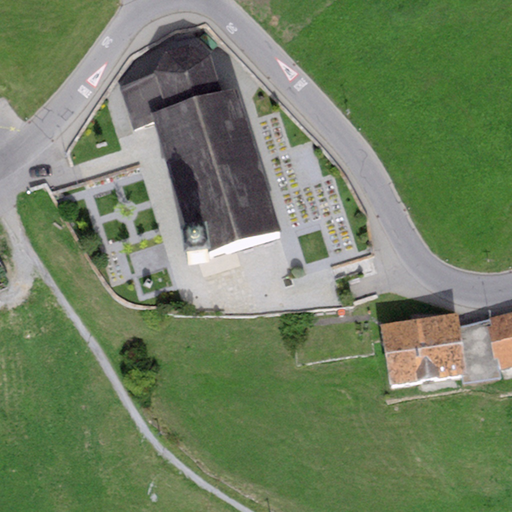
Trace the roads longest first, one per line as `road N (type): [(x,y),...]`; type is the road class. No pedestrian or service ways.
road 1 (tertiary): [(511,290),(452,288),(431,274),(356,155),(204,0)]
road 2 (tertiary): [(166,0),(144,14),(32,146),(0,166)]
